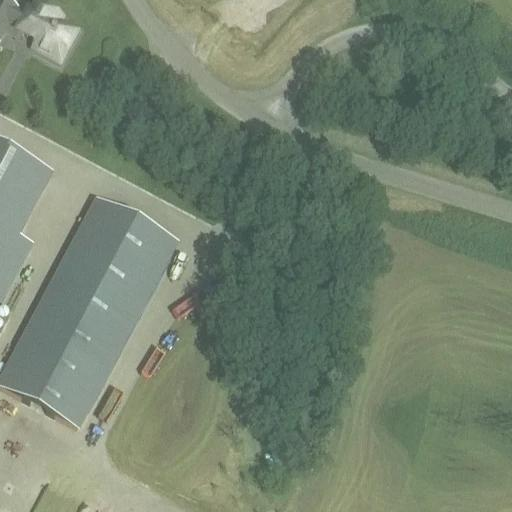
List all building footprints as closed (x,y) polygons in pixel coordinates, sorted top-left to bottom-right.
[(16,11),(0,2),(0,41),(8,27),(18,32),(17,34),(37,45),(33,51),(59,65),(75,34),(59,25),(60,21),(36,8),(34,12),(30,10),(26,18),(15,12),(16,11)] [(135,115),(139,119),(149,112),(145,107),(135,115)] [(0,303),(28,251),(13,242),(46,180),(0,155),(0,303)] [(0,390),(77,432),(174,248),(97,207),(0,389),(0,390)] [(203,497),(223,396),(164,384),(159,409),(171,412),(169,424),(156,422),(144,479),(154,481),(161,445),(173,448),(169,466),(172,466),(169,482),(177,483),(175,491),(203,497)]
